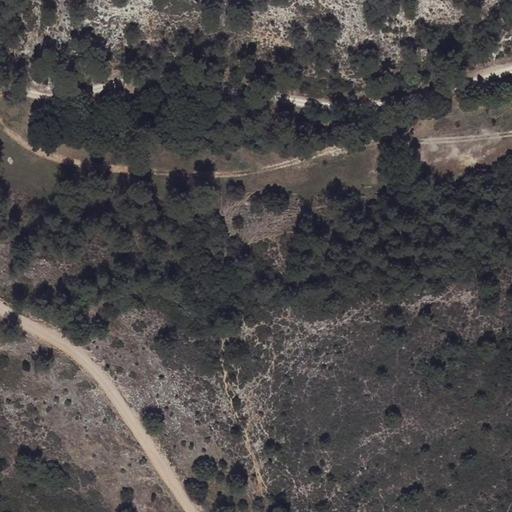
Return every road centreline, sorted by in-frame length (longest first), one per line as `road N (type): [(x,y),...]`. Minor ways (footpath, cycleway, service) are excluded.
road 1 (track): [(0,82),(46,88),(138,77),(360,110),(393,93),(452,91),(511,67)]
road 2 (track): [(188,511),(82,356),(0,307)]
